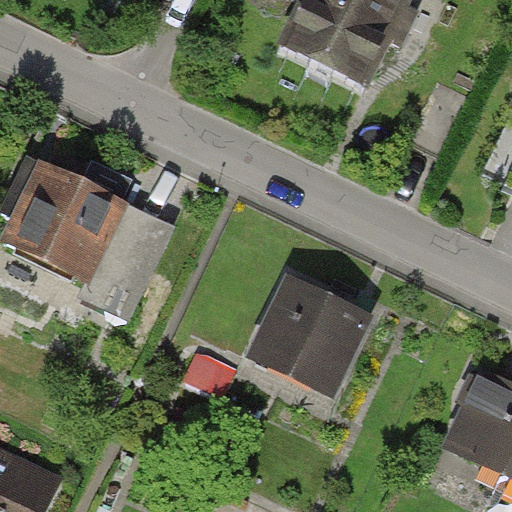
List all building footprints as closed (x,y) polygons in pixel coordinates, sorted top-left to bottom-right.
[(414,9),(396,0),(305,0),(278,59),(371,102),(414,9)] [(475,100),(440,83),(409,146),(445,163),(475,100)] [(177,236),(42,174),(3,257),(87,296),(80,311),(131,335),(177,236)] [(377,328),(291,286),(250,372),(336,413),(377,328)] [(511,391),(482,378),(478,386),(473,383),(459,413),(465,416),(443,462),(511,494),(511,391)] [(214,430),(179,413),(162,449),(198,465),(214,430)] [(0,511),(53,511),(67,484),(0,452),(0,511)]
